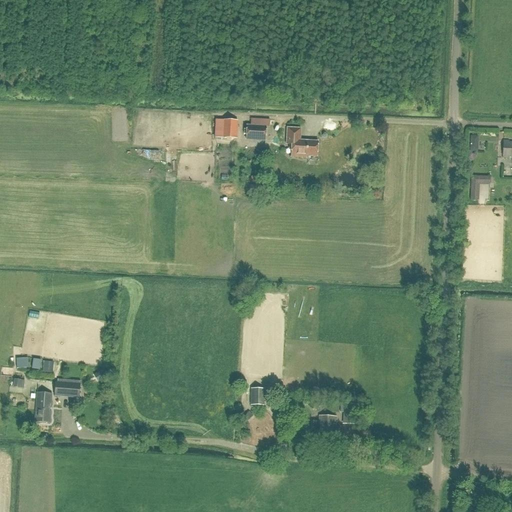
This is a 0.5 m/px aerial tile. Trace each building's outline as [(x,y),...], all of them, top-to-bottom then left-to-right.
[(265,141),(265,128),(269,128),(269,120),(249,119),(248,127),(246,127),(245,140),(265,141)] [(223,121),(222,139),(235,140),(236,122),(223,121)] [(317,157),(317,142),(299,141),(300,129),(287,129),(286,145),(291,145),(291,157),(305,158),(306,157),(317,157)] [(502,159),(511,159),(511,161),(511,164),(511,163),(511,142),(503,142),(502,159)] [(217,202),(233,203),(234,178),(218,178),(217,202)] [(44,361),(43,373),(53,375),(54,362),(44,361)] [(103,369),(94,375),(98,382),(108,376),(103,369)] [(13,387),(23,389),(24,381),(14,380),(13,387)] [(79,398),(80,385),(55,383),(54,396),(79,398)] [(263,390),(251,389),(250,405),(262,406),(263,390)] [(36,399),(36,394),(30,393),(31,392),(27,391),(26,398),(36,399)] [(37,393),(35,418),(34,422),(49,423),(50,410),(49,410),(49,404),(51,404),(51,394),(37,393)] [(357,405),(343,404),(342,425),(355,426),(357,405)] [(370,426),(370,416),(362,415),(362,426),(370,426)] [(312,434),(318,434),(318,440),(337,441),(337,431),(335,431),(336,417),(319,417),(318,423),(312,423),(311,424),(310,432),(312,434)]
